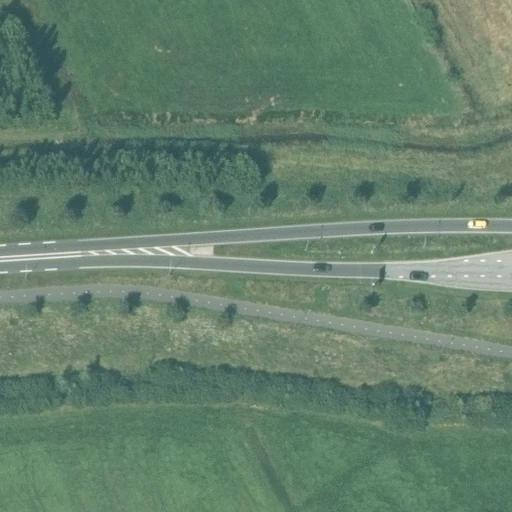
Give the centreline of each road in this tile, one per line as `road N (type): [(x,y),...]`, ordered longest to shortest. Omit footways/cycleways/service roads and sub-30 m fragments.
road 1 (tertiary): [(511,226),(175,239),(42,256)]
road 2 (tertiary): [(42,256),(511,272)]
